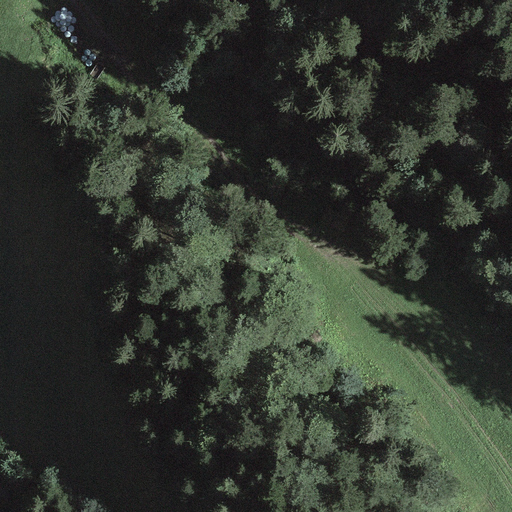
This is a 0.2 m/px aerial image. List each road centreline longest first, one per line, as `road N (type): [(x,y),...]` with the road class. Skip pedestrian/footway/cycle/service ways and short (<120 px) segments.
road 1 (track): [(96,0),(511,449)]
road 2 (track): [(114,511),(70,482),(26,436),(0,388)]
